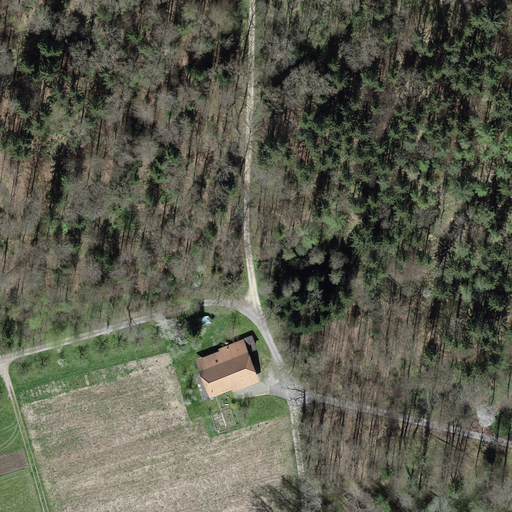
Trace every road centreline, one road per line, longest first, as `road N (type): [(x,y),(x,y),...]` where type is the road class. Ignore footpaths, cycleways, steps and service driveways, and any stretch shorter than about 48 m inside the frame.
road 1 (track): [(264,329),(248,225),(253,0)]
road 2 (track): [(2,361),(44,511)]
road 3 (track): [(298,382),(291,423),(299,511)]
